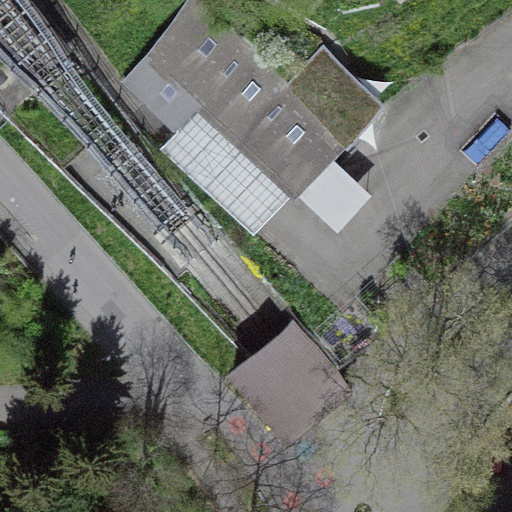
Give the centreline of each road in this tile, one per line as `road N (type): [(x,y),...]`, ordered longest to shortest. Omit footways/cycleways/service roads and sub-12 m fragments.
road 1 (residential): [(364,511),(511,341)]
road 2 (residential): [(299,511),(276,458),(189,388)]
